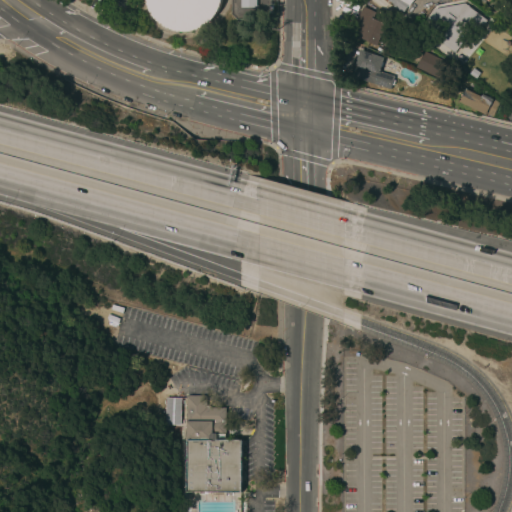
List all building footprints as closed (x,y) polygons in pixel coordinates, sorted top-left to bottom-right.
[(197,29),(193,31),(190,31),(188,32),(186,32),(182,32),(177,32),(174,31),(167,29),(164,27),(158,23),(154,19),(152,16),(148,10),(147,5),(146,1),(145,0),(220,0),(220,3),(219,6),(217,10),(216,13),(212,18),(208,22),(205,25),(201,28),(197,29)] [(239,0),(239,7),(256,8),(255,0),(239,0)] [(413,0),(403,15),(395,9),(396,7),(386,0),(413,0)] [(481,16),(478,19),(482,22),(481,23),(483,24),(485,22),(492,27),(486,35),(473,25),(453,51),(421,27),(437,6),(448,14),(448,15),(450,16),(454,11),(456,12),(463,3),(481,16)] [(377,46),(363,40),(363,41),(350,35),(362,7),(376,13),(373,19),(386,25),(377,46)] [(390,90),(351,77),(360,50),(384,58),(379,72),(394,77),(390,90)] [(439,80),(416,69),(424,52),(447,63),(439,80)] [(501,70),(487,66),(491,53),(505,57),(501,70)] [(445,94),(438,90),(440,85),(448,89),(445,94)] [(482,97),(483,94),(500,102),(493,118),(460,102),(465,90),(482,97)] [(186,493),(186,396),(207,396),(207,406),(210,406),(210,408),(226,408),(226,429),(241,429),(241,435),(226,435),(226,441),(241,441),(241,493),(186,493)] [(180,398),(179,425),(164,425),(165,398),(180,398)]
